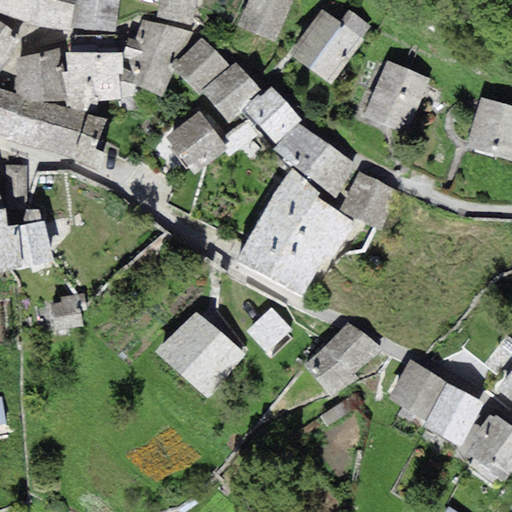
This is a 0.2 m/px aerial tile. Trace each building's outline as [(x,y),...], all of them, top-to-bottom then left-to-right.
[(0,0),(0,11),(29,25),(38,0),(0,0)] [(70,28),(74,0),(38,0),(29,25),(69,33),(70,28)] [(118,0),(74,0),(70,28),(115,33),(118,0)] [(191,24),(196,0),(161,0),(157,16),(191,24)] [(276,43),(292,0),(247,0),(237,28),(276,43)] [(364,40),(359,37),(368,25),(348,10),(339,22),(321,9),(288,55),(331,86),(364,40)] [(191,33),(141,20),(136,40),(129,39),(125,57),(129,58),(131,72),(135,87),(160,98),(174,70),(177,63),(191,33)] [(0,21),(0,66),(21,39),(0,21)] [(117,36),(69,36),(70,53),(94,53),(117,53),(117,36)] [(229,66),(200,39),(177,63),(174,70),(198,96),(202,93),(201,91),(229,66)] [(63,48),(16,58),(17,94),(46,103),(67,101),(61,73),(67,72),(64,53),(63,48)] [(96,101),(94,53),(70,53),(64,53),(67,72),(61,73),(67,101),(70,109),(96,110),(96,101)] [(117,53),(94,53),(96,101),(120,100),(120,97),(133,97),(135,87),(131,72),(123,69),(122,53),(117,53)] [(229,66),(201,91),(202,93),(227,123),(263,92),(234,61),(229,66)] [(409,135),(429,79),(382,63),(362,118),(409,135)] [(302,121),(271,87),(245,111),(275,144),(297,125),(302,121)] [(17,94),(0,89),(0,134),(7,136),(5,141),(73,160),(88,115),(46,103),(17,94)] [(511,161),(511,107),(479,99),(465,149),(511,161)] [(227,149),(198,112),(165,138),(194,175),(227,149)] [(109,121),(88,115),(73,160),(98,172),(105,155),(98,151),(109,121)] [(355,164),(297,125),(275,144),(272,149),(336,199),(355,164)] [(27,166),(6,165),(4,203),(9,203),(26,204),(27,166)] [(319,192),(288,172),(261,218),(328,260),(355,225),(316,197),(319,192)] [(358,172),(339,211),(379,233),(389,213),(385,211),(396,190),(358,172)] [(1,204),(0,204),(0,275),(54,263),(47,221),(11,226),(9,203),(4,203),(1,204)] [(316,280),(328,260),(261,218),(235,263),(302,298),(313,278),(316,280)] [(61,303),(50,304),(53,332),(84,328),(82,312),(87,311),(85,295),(60,298),(61,303)] [(294,331),(269,308),(246,333),(270,356),(294,331)] [(247,356),(196,312),(157,356),(209,400),(247,356)] [(511,356),(511,340),(484,321),(463,350),(499,375),(511,356)] [(382,349),(346,323),(304,366),(330,397),(356,381),(354,374),(382,349)] [(426,422),(445,385),(408,362),(388,401),(426,422)] [(511,371),(497,390),(511,401),(511,371)] [(461,447),(483,404),(445,385),(426,422),(423,428),(461,447)] [(511,427),(496,415),(494,418),(490,415),(470,440),(474,444),(467,453),(504,482),(511,471),(511,427)]
